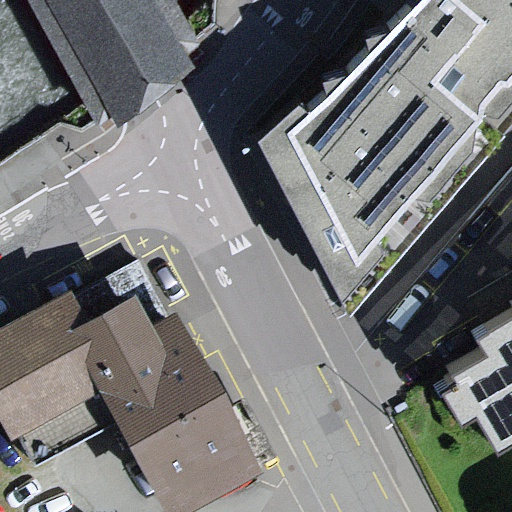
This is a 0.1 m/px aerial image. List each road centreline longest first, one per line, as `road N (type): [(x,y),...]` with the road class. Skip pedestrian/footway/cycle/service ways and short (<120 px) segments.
road 1 (residential): [(178,145),(370,511)]
road 2 (residential): [(0,252),(178,145)]
road 3 (residential): [(178,145),(301,0)]
